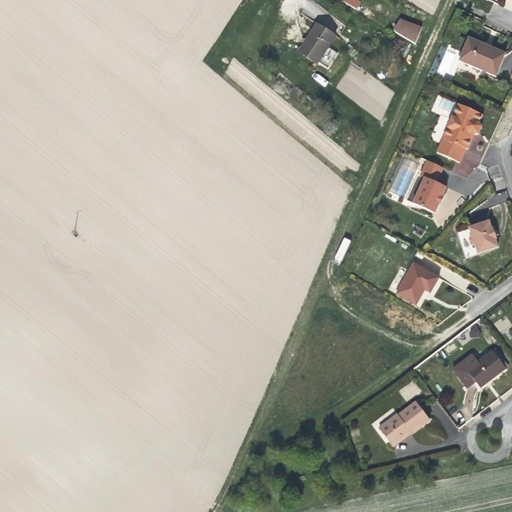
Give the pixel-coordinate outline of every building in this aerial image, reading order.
[(358,0),(340,0),(357,9),(361,2),(358,0)] [(415,44),(421,29),(400,21),(394,32),(415,44)] [(317,64),(335,36),(317,24),(298,52),(317,64)] [(496,77),(505,54),(490,47),(489,50),(482,47),(484,45),(469,38),(459,61),(496,77)] [(437,75),(452,79),(459,55),(445,51),(437,75)] [(348,65),(335,94),(384,116),(397,87),(348,65)] [(315,73),(312,79),(325,86),(328,81),(315,73)] [(459,120),(465,107),(458,104),(452,117),(459,120)] [(478,135),(482,127),(479,123),(483,115),(465,107),(459,120),(452,117),(442,138),(443,139),(437,153),(459,163),(466,149),(468,150),(470,144),(472,140),(470,139),(472,135),(474,135),(478,135)] [(403,198),(419,164),(404,158),(389,192),(403,198)] [(442,196),(446,187),(436,183),(443,168),(427,161),(420,176),(424,178),(413,203),(434,214),(438,205),(440,205),(442,201),(444,197),(442,196)] [(495,237),(493,231),(493,229),(491,229),(489,221),(469,228),(471,234),(469,239),(471,245),(476,247),(478,254),(498,247),(495,240),(496,239),(495,237)] [(430,294),(439,278),(413,264),(396,294),(416,306),(422,296),(419,295),(420,292),(422,289),(430,294)] [(508,366),(495,349),(492,351),(506,368),(508,366)] [(486,383),(506,368),(492,351),(477,362),(467,370),(461,363),(452,370),(465,386),(474,380),(475,382),(480,388),(486,383)] [(467,370),(477,362),(472,355),(461,363),(467,370)] [(467,389),(475,382),(474,380),(465,386),(467,389)] [(430,420),(416,402),(398,416),(397,415),(379,429),(390,444),(408,430),(410,434),(411,434),(430,420)] [(403,439),(410,434),(408,430),(390,444),(393,447),(403,439)]
